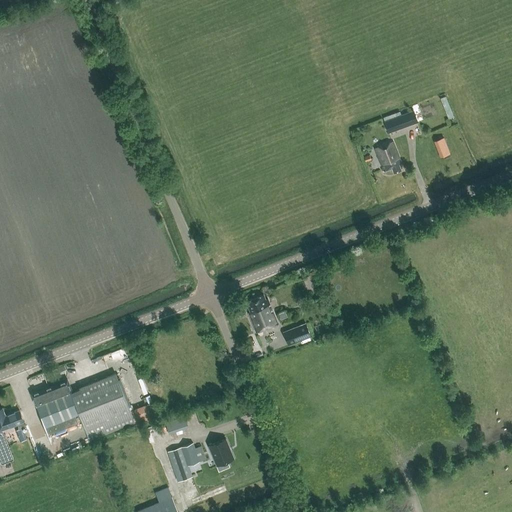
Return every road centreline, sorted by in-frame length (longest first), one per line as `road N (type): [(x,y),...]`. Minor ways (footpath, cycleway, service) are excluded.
road 1 (tertiary): [(211,292),(511,173)]
road 2 (unclassified): [(211,292),(90,0)]
road 3 (unclassified): [(301,511),(211,292)]
road 4 (tertiary): [(0,375),(211,292)]
